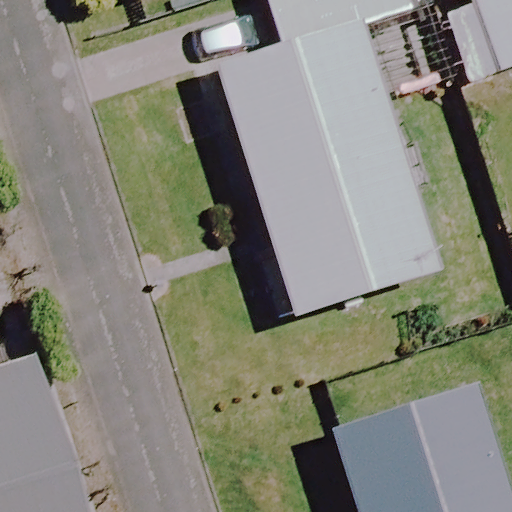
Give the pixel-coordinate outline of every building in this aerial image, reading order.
[(170,2),(168,0),(117,0),(123,17),(170,2)] [(430,285),(353,39),(424,16),(419,0),(256,0),(255,0),(274,60),(207,81),(284,330),(430,285)] [(511,73),(511,0),(460,0),(490,82),(511,73)] [(0,511),(61,511),(18,336),(0,340),(0,511)] [(502,511),(468,399),(323,443),(344,511),(502,511)]
